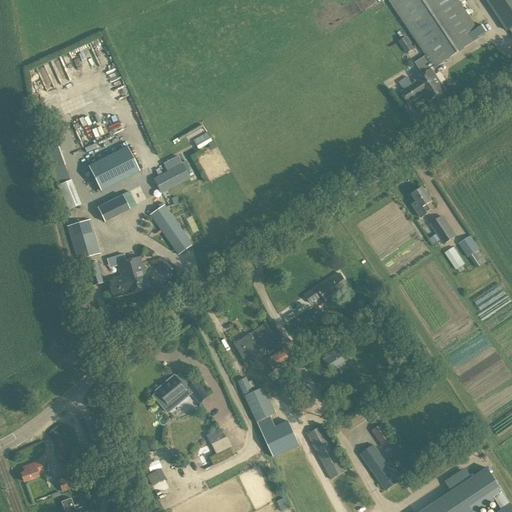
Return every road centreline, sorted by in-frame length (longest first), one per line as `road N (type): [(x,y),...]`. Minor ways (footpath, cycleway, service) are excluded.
road 1 (unclassified): [(0,446),(229,270),(511,85)]
road 2 (unknown): [(249,257),(384,511)]
